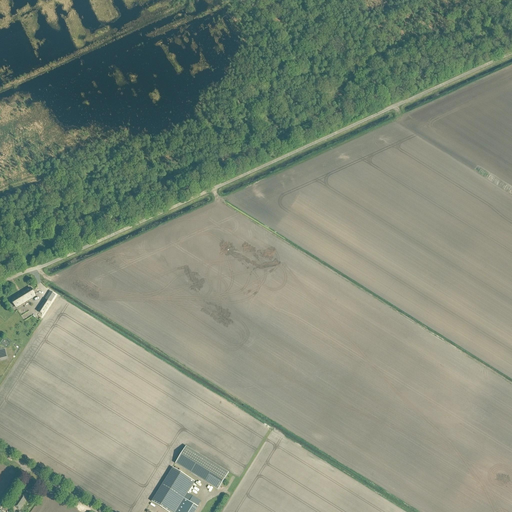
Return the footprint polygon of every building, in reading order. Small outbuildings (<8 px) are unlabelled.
[(35,296),(30,287),(11,299),(16,307),(35,296)] [(38,312),(43,315),(50,304),(45,301),(38,312)] [(218,490),(229,473),(186,447),(175,464),(218,490)] [(189,497),(186,495),(195,482),(173,468),(151,502),(167,511),(194,511),(198,507),(192,504),(192,503),(197,506),(199,503),(194,500),(189,497)] [(24,494),(20,492),(17,496),(19,497),(13,506),(20,510),(28,498),(27,497),(28,496),(24,493),(24,494)]
